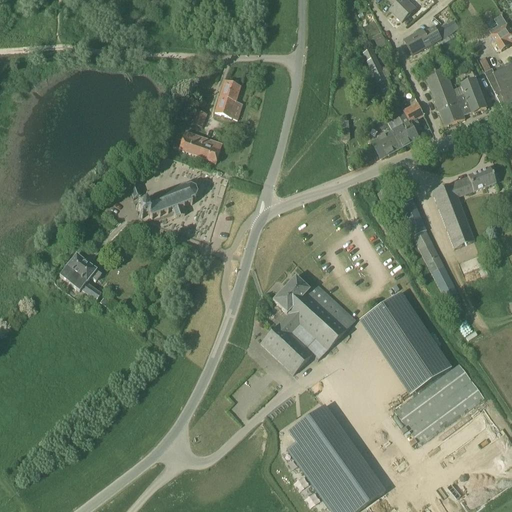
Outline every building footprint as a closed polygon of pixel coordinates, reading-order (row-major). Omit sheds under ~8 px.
[(403,0),(396,7),(396,6),(390,12),(402,24),(416,10),(405,0),(403,0)] [(498,28),(490,33),(492,37),(502,53),(511,46),(511,33),(508,27),(501,17),(494,22),(498,28)] [(472,19),(461,20),(462,29),(473,28),(472,19)] [(446,25),(438,30),(444,40),(452,35),(446,25)] [(423,31),(404,42),(412,57),(432,46),(442,41),(435,28),(424,34),(423,31)] [(384,40),(376,44),(379,50),(387,46),(384,40)] [(370,70),(376,67),(369,53),(363,56),(370,70)] [(437,57),(431,60),(434,66),(440,64),(437,57)] [(511,62),(487,73),(485,75),(503,111),(504,110),(507,109),(511,106),(511,62)] [(454,92),(445,71),(426,78),(446,128),(466,121),(465,118),(468,116),(472,115),(472,116),(487,110),(476,81),(461,87),(462,88),(454,92)] [(383,72),(375,76),(378,84),(387,80),(383,72)] [(237,122),(242,108),(235,106),(240,89),(224,84),(214,115),(237,122)] [(404,114),(398,117),(399,119),(404,127),(412,144),(413,143),(420,140),(417,133),(422,131),(418,122),(425,118),(418,105),(404,113),(404,114)] [(401,150),(412,144),(404,127),(392,133),(401,150)] [(372,144),(380,161),(401,150),(392,133),(385,137),(382,136),(378,138),(377,141),(372,144)] [(204,141),(185,134),(181,144),(176,142),(173,150),(178,152),(178,153),(197,160),(204,141)] [(204,141),(197,160),(215,166),(222,147),(204,141)] [(453,186),(431,194),(454,252),(475,243),(458,201),(458,200),(473,193),(473,194),(496,185),(489,170),(452,185),(453,186)] [(133,199),(141,197),(137,188),(130,191),(133,199)] [(186,190),(185,188),(144,203),(146,207),(137,210),(141,219),(149,216),(151,220),(172,212),(175,221),(184,217),(181,208),(191,205),(190,203),(194,201),(197,196),(195,191),(190,189),(186,190)] [(384,193),(378,196),(383,206),(389,203),(384,193)] [(444,302),(457,295),(426,233),(413,202),(399,207),(412,238),(411,239),(444,302)] [(76,258),(59,279),(79,295),(81,293),(95,304),(101,296),(86,286),(86,285),(90,280),(95,284),(100,277),(100,276),(96,273),(81,262),(76,258)] [(287,317),(260,347),(293,378),(300,371),(313,357),(291,336),(299,327),(327,353),(356,323),(355,322),(315,285),(312,288),(309,292),(295,279),(272,303),(287,317)] [(417,392),(451,370),(400,294),(367,317),(417,392)] [(106,297),(100,305),(111,313),(117,305),(106,297)] [(420,448),(484,400),(459,365),(396,412),(397,414),(395,415),(420,448)] [(287,450),(286,451),(314,490),(329,511),(360,511),(385,495),(324,408),(323,409),(325,412),(318,418),(316,416),(290,434),(297,444),(287,451),(287,450)] [(406,458),(395,465),(404,477),(414,470),(406,458)] [(299,491),(308,486),(304,478),(294,484),(299,491)] [(463,493),(470,487),(465,481),(458,486),(463,493)]
